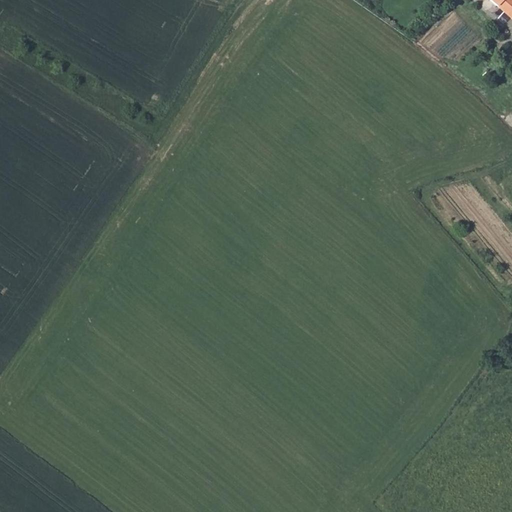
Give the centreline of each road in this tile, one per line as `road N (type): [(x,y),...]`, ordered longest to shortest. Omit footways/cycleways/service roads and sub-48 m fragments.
road 1 (track): [(23,335),(246,0)]
road 2 (track): [(511,292),(499,290),(427,205),(430,188),(511,161)]
